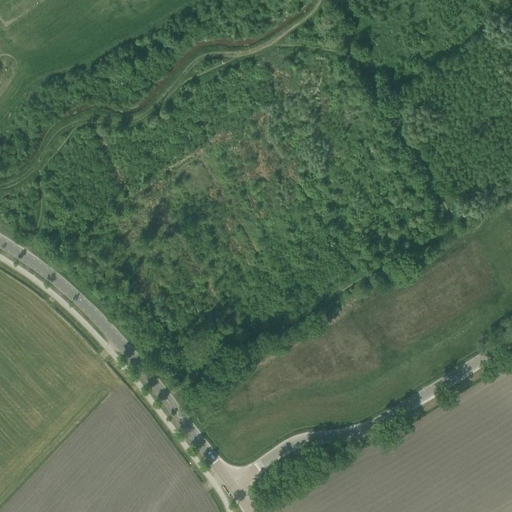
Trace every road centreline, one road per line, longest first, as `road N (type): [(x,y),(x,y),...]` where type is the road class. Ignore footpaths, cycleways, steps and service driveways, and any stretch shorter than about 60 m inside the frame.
road 1 (track): [(272,42),(341,52),(356,64),(448,219),(154,407)]
road 2 (tertiary): [(231,486),(94,316),(0,241)]
road 3 (track): [(0,186),(33,170),(56,135),(83,117),(124,122),(152,108),(191,65),(272,42)]
road 4 (unclassified): [(231,486),(294,444),(372,428),(511,341)]
